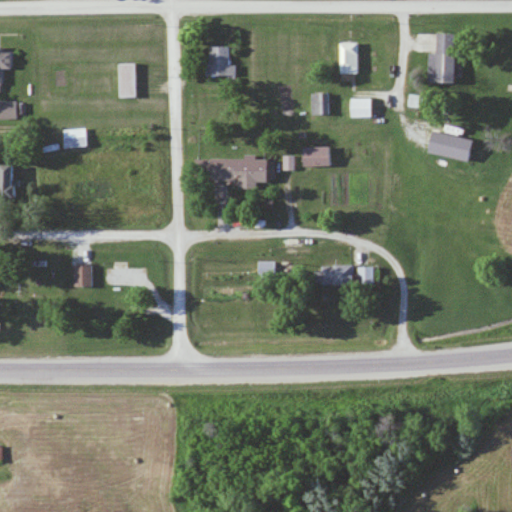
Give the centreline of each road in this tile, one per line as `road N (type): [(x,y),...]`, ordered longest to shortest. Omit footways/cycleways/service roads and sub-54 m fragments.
road 1 (primary): [(0,369),(271,369),(511,356)]
road 2 (tertiary): [(511,3),(0,7)]
road 3 (residential): [(182,369),(177,0)]
road 4 (residential): [(338,235),(0,235)]
road 5 (residential): [(338,235),(368,242),(395,265),(402,284),(400,363)]
